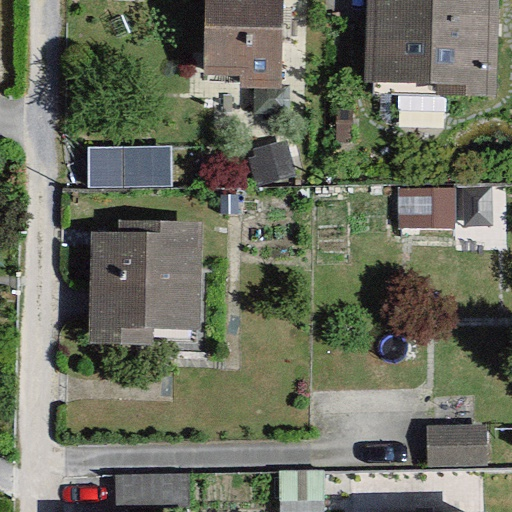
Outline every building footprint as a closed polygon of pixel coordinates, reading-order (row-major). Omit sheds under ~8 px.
[(270,5),(227,0),(191,0),(181,84),(259,94),(270,5)] [(490,0),(483,0),(356,0),(351,92),(484,99),(490,0)] [(87,144),(88,184),(170,182),(169,142),(87,144)] [(401,183),(400,220),(464,222),(465,185),(401,183)] [(188,237),(80,235),(79,352),(187,353),(188,237)] [(421,438),(422,471),(476,470),(475,436),(421,438)] [(188,503),(189,478),(120,474),(118,498),(188,503)]
